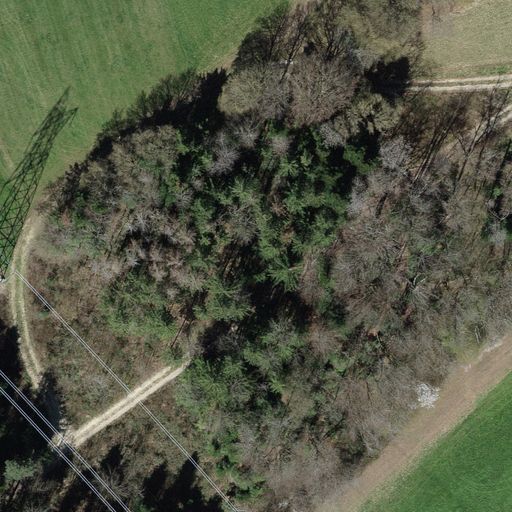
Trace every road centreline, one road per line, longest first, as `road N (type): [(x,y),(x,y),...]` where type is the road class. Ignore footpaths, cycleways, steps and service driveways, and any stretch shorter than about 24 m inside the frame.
road 1 (track): [(511,81),(362,82),(201,115),(112,149),(46,201),(20,243),(15,306),(38,379),(71,441)]
road 2 (track): [(0,507),(71,441),(192,364),(511,110)]
